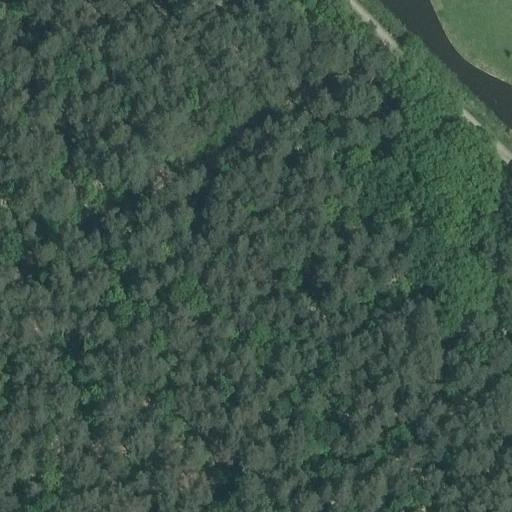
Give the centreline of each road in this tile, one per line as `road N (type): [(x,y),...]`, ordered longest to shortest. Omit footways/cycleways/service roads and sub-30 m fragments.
road 1 (track): [(0,279),(399,40)]
road 2 (track): [(359,0),(449,91),(458,124)]
